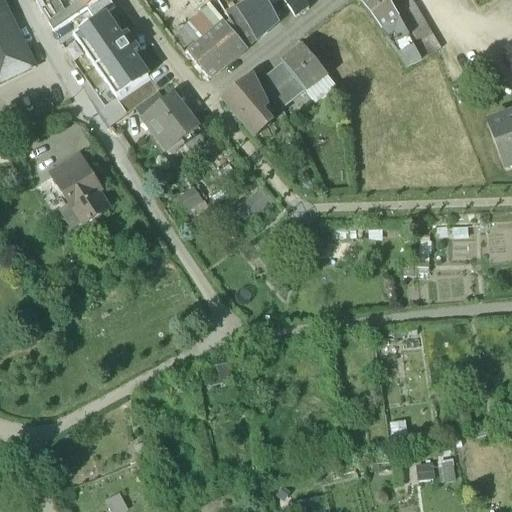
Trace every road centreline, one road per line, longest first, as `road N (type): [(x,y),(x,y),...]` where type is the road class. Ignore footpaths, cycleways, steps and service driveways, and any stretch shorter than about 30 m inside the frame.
road 1 (residential): [(22,0),(87,116),(232,336),(21,445),(0,433)]
road 2 (residential): [(333,0),(206,101)]
road 3 (residential): [(206,101),(126,0)]
